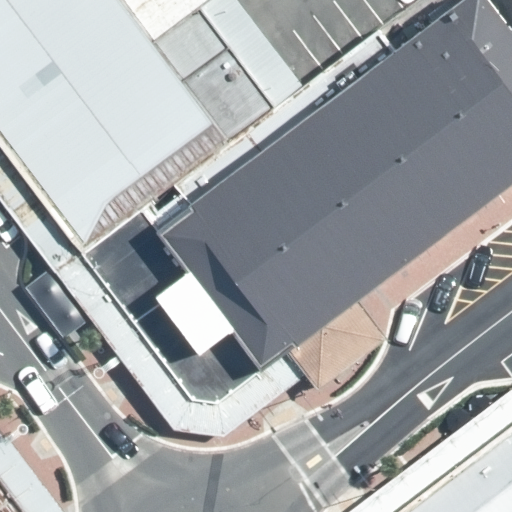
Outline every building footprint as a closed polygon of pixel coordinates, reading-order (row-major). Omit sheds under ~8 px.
[(0,0),(0,132),(85,249),(306,86),(241,0),(0,0)] [(511,20),(497,0),(436,0),(131,225),(235,364),(511,159),(511,20)] [(511,0),(497,0),(511,20),(511,0)] [(511,511),(511,389),(352,511),(511,511)] [(0,511),(9,511),(0,499),(0,511)]
